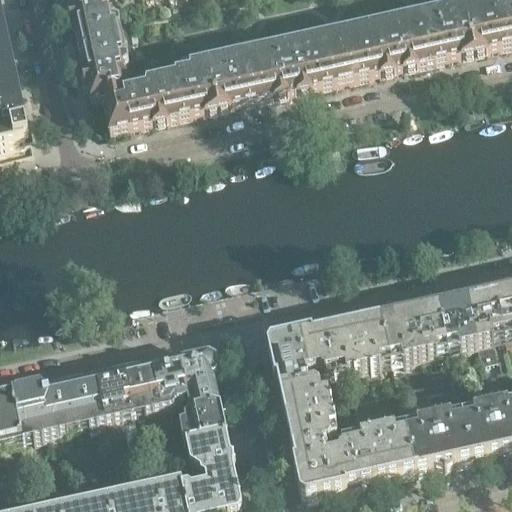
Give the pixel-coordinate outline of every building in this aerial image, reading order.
[(111,3),(109,0),(78,0),(80,8),(85,7),(86,12),(102,8),(101,5),(111,3)] [(113,28),(111,21),(105,22),(102,8),(86,12),(85,7),(80,8),(68,10),(71,23),(70,25),(71,26),(69,28),(70,34),(73,35),(72,36),(74,38),(76,47),(115,39),(120,35),(119,29),(113,28)] [(511,54),(511,15),(502,18),(500,12),(492,14),(490,9),(483,10),(482,16),(464,20),(474,64),(475,63),(477,65),(483,64),(484,61),(486,62),(487,60),(511,54)] [(0,159),(25,154),(25,153),(30,152),(29,148),(0,15),(0,159)] [(136,23),(131,18),(127,25),(134,27),(136,23)] [(474,64),(464,20),(447,24),(444,18),(438,20),(437,26),(417,31),(426,73),(461,66),(463,67),(464,65),(466,68),(472,66),(473,64),(474,64)] [(426,73),(417,31),(396,36),(393,29),(387,31),(387,37),(369,41),(379,84),(380,83),(383,85),(383,83),(386,85),(392,84),(393,81),(394,82),(395,80),(403,78),(405,80),(406,78),(408,80),(414,79),(415,76),(417,77),(418,75),(426,73)] [(379,84),(369,41),(368,35),(358,37),(360,43),(346,46),(343,40),(327,44),(326,50),(313,53),(311,47),(302,49),(303,56),(312,98),(379,84)] [(121,64),(115,39),(76,47),(82,73),(121,64)] [(312,98),(303,56),(287,59),(283,53),(276,55),(275,62),(256,66),(266,109),(274,107),(276,108),(277,106),(279,109),(285,107),(286,104),(288,105),(289,103),(297,102),(299,103),(300,102),(302,104),(308,102),(309,100),(310,100),(311,98),(312,98)] [(123,98),(119,83),(125,81),(123,75),(129,71),(127,65),(121,64),(82,73),(85,85),(83,87),(85,87),(83,90),(84,96),(87,97),(86,98),(88,99),(91,112),(102,109),(107,108),(105,102),(123,98)] [(266,109),(256,66),(237,70),(233,64),(227,65),(227,73),(209,77),(218,120),(219,119),(221,121),(227,120),(228,117),(229,118),(231,116),(266,109)] [(145,76),(146,70),(142,68),(137,71),(145,76)] [(218,120),(209,77),(192,80),(188,74),(182,76),(181,83),(172,84),(173,90),(162,92),(170,129),(205,122),(207,123),(208,122),(210,124),(216,122),(217,120),(218,121),(218,120)] [(170,129),(162,92),(131,99),(140,136),(153,133),(155,134),(156,133),(158,135),(164,134),(165,131),(167,132),(168,130),(170,129)] [(140,136),(131,99),(123,101),(123,98),(105,102),(107,108),(102,109),(110,143),(140,136)] [(511,302),(495,306),(503,345),(511,342),(511,302)] [(503,345),(495,306),(467,312),(476,357),(491,353),(490,348),(503,345)] [(476,357),(467,312),(438,319),(446,357),(459,354),(460,360),(476,357)] [(446,357),(438,319),(421,323),(410,321),(409,321),(410,325),(419,370),(435,366),(434,360),(446,357)] [(419,370),(410,325),(409,321),(400,327),(382,331),(391,370),(403,367),(404,373),(419,370)] [(391,370),(382,331),(354,338),(363,382),(378,379),(377,373),(391,370)] [(363,382),(354,338),(326,344),(335,383),(346,380),(348,385),(363,382)] [(335,383),(326,344),(326,341),(296,348),(304,384),(320,381),(320,382),(325,385),(335,383)] [(304,384),(296,348),(271,353),(268,358),(278,404),(280,403),(307,397),(304,384)] [(220,417),(213,386),(217,381),(215,370),(209,367),(180,373),(188,412),(191,423),(220,417)] [(188,412),(180,373),(154,379),(163,422),(174,420),(176,418),(177,415),(188,412)] [(498,384),(497,378),(481,381),(483,387),(484,387),(498,384)] [(163,422),(154,379),(125,386),(133,424),(145,422),(146,426),(163,422)] [(483,387),(481,381),(466,385),(467,391),(468,391),(483,387)] [(502,391),(500,384),(498,384),(484,387),(486,395),(502,391)] [(135,434),(125,386),(98,391),(107,435),(109,445),(125,441),(125,437),(135,434)] [(486,395),(484,387),(483,387),(468,391),(470,398),(486,395)] [(441,397),(440,390),(425,394),(426,400),(428,400),(441,397)] [(107,435),(98,391),(70,397),(79,436),(89,434),(90,439),(107,435)] [(426,400),(425,394),(409,397),(410,403),(411,403),(426,400)] [(330,421),(327,407),(322,408),(320,398),(315,396),(307,397),(280,403),(286,431),(330,421)] [(444,396),(441,397),(428,400),(430,407),(445,404),(444,396)] [(79,436),(70,397),(42,404),(52,447),(67,444),(66,439),(79,436)] [(428,400),(426,400),(411,403),(413,411),(430,407),(428,400)] [(385,409),(384,403),(374,405),(375,411),(385,409)] [(52,447),(42,404),(14,410),(23,449),(33,446),(34,451),(52,447)] [(375,411),(374,405),(362,408),(363,414),(375,411)] [(363,414),(362,408),(352,410),(354,416),(363,414)] [(23,449),(14,410),(11,411),(9,409),(3,410),(2,413),(0,413),(0,456),(23,451),(23,449)] [(387,417),(385,409),(375,411),(377,419),(387,417)] [(377,419),(375,411),(363,414),(365,422),(377,419)] [(365,422),(363,414),(354,416),(355,424),(365,422)] [(511,461),(511,419),(506,421),(504,415),(491,418),(501,464),(511,461)] [(226,445),(220,417),(191,423),(187,424),(184,427),(185,433),(182,434),(186,454),(190,452),(226,445)] [(501,464),(491,418),(475,421),(476,428),(463,430),(472,470),(501,464)] [(331,449),(329,440),(334,439),(330,421),(286,431),(293,461),(319,455),(329,453),(331,449)] [(472,470),(463,430),(450,433),(448,427),(434,430),(445,480),(454,474),(472,470)] [(445,480),(434,430),(417,434),(418,440),(408,443),(416,483),(433,479),(444,481),(445,480)] [(416,483),(408,443),(394,446),(392,440),(377,443),(387,489),(416,483)] [(387,489),(377,443),(360,447),(362,453),(350,455),(359,498),(360,497),(360,495),(387,489)] [(233,477),(226,445),(190,452),(196,481),(200,484),(204,483),(233,477)] [(330,504),(322,468),(319,455),(293,461),(291,461),(301,506),(306,509),(330,504)] [(359,498),(350,455),(340,458),(338,460),(338,464),(322,468),(330,504),(359,498)] [(240,511),(233,477),(204,483),(207,495),(211,494),(215,511),(240,511)] [(215,511),(211,494),(207,495),(183,500),(185,511),(215,511)] [(185,511),(183,500),(182,496),(168,499),(167,495),(145,500),(146,504),(133,507),(134,511),(185,511)]
